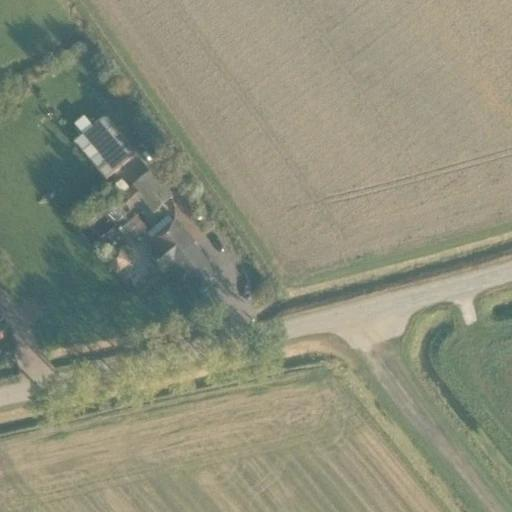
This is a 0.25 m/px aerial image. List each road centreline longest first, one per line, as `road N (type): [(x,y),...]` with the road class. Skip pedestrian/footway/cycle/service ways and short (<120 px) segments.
road 1 (tertiary): [(0,398),(511,273)]
road 2 (track): [(497,511),(338,318)]
